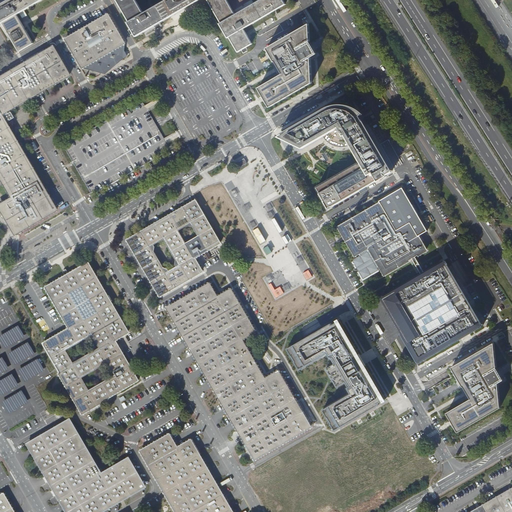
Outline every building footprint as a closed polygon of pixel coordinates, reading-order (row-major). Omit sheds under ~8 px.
[(8,0),(0,5),(0,21),(1,24),(3,23),(16,15),(41,0),(8,0)] [(196,1),(198,0),(164,0),(142,13),(134,0),(115,0),(136,36),(146,30),(148,29),(156,24),(162,21),(179,11),(196,1)] [(259,0),(234,14),(225,0),(207,0),(237,52),(251,44),(243,28),(275,10),(285,4),(282,0),(259,0)] [(16,15),(3,23),(19,51),(33,43),(23,26),(19,18),(16,15)] [(124,43),(108,15),(94,23),(92,20),(65,36),(83,67),(87,68),(97,71),(102,72),(107,70),(109,71),(110,70),(111,63),(120,58),(120,59),(125,56),(126,55),(123,51),(124,48),(122,45),(124,43)] [(281,40),(267,48),(275,61),(276,64),(278,68),(279,70),(282,74),(278,76),(271,80),(258,87),(265,99),(269,107),(283,99),(287,97),(291,95),(295,92),(301,89),(304,86),(312,82),(311,66),(311,58),(317,54),(312,47),(310,42),(310,35),(310,32),(309,24),(300,29),(297,31),(294,32),(290,35),(287,37),(284,38),(281,40)] [(0,164),(23,151),(19,144),(5,120),(2,114),(7,111),(36,94),(70,76),(54,48),(0,77),(0,164)] [(142,100),(63,145),(72,161),(74,164),(91,192),(91,193),(92,194),(92,195),(171,150),(170,149),(169,148),(166,141),(164,139),(158,128),(157,125),(154,122),(148,111),(146,108),(145,105),(142,100)] [(386,175),(392,171),(361,116),(360,116),(363,112),(361,111),(359,110),(357,108),(355,107),(353,106),(351,106),(349,105),(346,104),(344,104),(342,104),(339,104),(337,104),(335,104),(333,105),(330,106),(328,106),(326,107),(324,108),(322,110),(309,117),(308,118),(280,134),(281,135),(278,137),(304,147),(319,139),(323,137),(324,139),(325,140),(326,141),(327,142),(328,143),(330,144),(331,145),(332,145),(334,146),(335,147),(336,147),(338,147),(339,147),(341,148),(342,148),(344,147),(345,147),(347,147),(348,147),(350,146),(351,145),(352,146),(362,163),(358,165),(358,164),(317,187),(324,199),(325,201),(324,201),(329,209),(329,208),(377,180),(378,181),(387,176),(386,175)] [(11,112),(9,113),(7,111),(2,114),(5,120),(7,118),(9,121),(12,119),(11,118),(12,118),(12,117),(12,116),(12,115),(13,115),(11,112)] [(23,151),(0,164),(0,176),(12,198),(0,205),(0,206),(15,233),(56,211),(49,199),(45,190),(23,151)] [(329,160),(325,153),(320,155),(319,156),(323,164),(329,160)] [(244,159),(235,164),(238,169),(247,163),(244,159)] [(401,188),(379,201),(380,203),(396,230),(410,222),(418,236),(427,231),(401,188)] [(197,256),(199,254),(202,253),(216,246),(222,243),(196,199),(192,202),(191,202),(182,208),(128,239),(132,246),(152,280),(160,295),(202,271),(194,257),(197,256)] [(351,220),(339,227),(345,237),(355,255),(359,253),(360,255),(352,260),(363,279),(379,270),(377,267),(380,266),(385,274),(412,259),(414,257),(426,250),(418,236),(410,222),(396,230),(380,203),(351,220)] [(275,218),(272,220),(280,233),(283,231),(275,218)] [(259,228),(253,231),(261,244),(266,241),(259,228)] [(288,234),(283,237),(287,244),(292,241),(288,234)] [(269,246),(263,249),(267,255),(272,252),(269,246)] [(419,265),(414,257),(412,259),(417,267),(420,274),(423,272),(419,265)] [(446,263),(444,260),(440,263),(424,272),(423,272),(420,274),(384,295),(385,296),(384,296),(383,296),(382,296),(395,306),(396,305),(399,310),(400,311),(401,311),(402,311),(403,311),(404,312),(406,314),(405,315),(405,316),(405,317),(406,317),(406,318),(407,318),(409,320),(409,321),(409,322),(408,322),(404,327),(405,329),(402,333),(401,334),(418,363),(419,362),(420,363),(483,326),(481,323),(482,323),(447,262),(446,263)] [(62,277),(47,287),(70,326),(67,328),(66,328),(59,332),(50,338),(44,341),(59,373),(75,401),(82,413),(139,383),(123,356),(115,341),(129,332),(114,307),(88,262),(62,277)] [(308,270),(303,273),(307,280),(312,277),(308,270)] [(271,283),(268,285),(276,298),(284,294),(280,287),(275,290),(271,283)] [(210,284),(168,308),(178,325),(186,338),(197,357),(205,372),(213,385),(227,409),(236,426),(250,450),(255,459),(310,426),(307,422),(300,409),(297,403),(278,372),(265,380),(242,339),(255,331),(231,290),(225,293),(223,295),(217,298),(210,284)] [(381,297),(402,333),(405,329),(404,327),(408,322),(409,322),(409,321),(409,320),(407,318),(406,318),(406,317),(405,317),(405,316),(405,315),(406,314),(404,312),(403,311),(402,311),(401,311),(400,311),(399,310),(396,305),(395,306),(382,296),(381,297)] [(297,343),(287,349),(299,369),(327,353),(334,364),(326,369),(336,387),(344,382),(347,387),(351,393),(323,410),(335,431),(379,405),(378,403),(385,399),(365,365),(365,364),(363,365),(358,356),(360,355),(340,320),(332,325),(331,323),(297,343)] [(18,325),(0,335),(0,337),(5,348),(25,336),(18,325)] [(28,342),(9,353),(16,364),(35,353),(28,342)] [(501,407),(498,383),(504,380),(496,367),(494,342),(452,367),(463,386),(471,399),(467,401),(447,412),(451,420),(458,432),(501,407)] [(360,354),(360,355),(358,356),(363,365),(365,364),(365,365),(366,364),(360,354)] [(3,356),(0,357),(0,372),(9,367),(3,356)] [(38,359),(18,370),(25,381),(44,370),(38,359)] [(12,373),(0,380),(0,395),(19,384),(12,373)] [(22,390),(3,401),(9,412),(29,401),(22,390)] [(70,420),(28,444),(67,511),(100,511),(118,502),(100,472),(70,420)] [(232,511),(191,441),(177,448),(170,435),(142,451),(177,511),(232,511)] [(145,486),(127,456),(100,472),(118,502),(145,486)] [(511,511),(511,490),(474,511),(511,511)] [(12,511),(2,493),(0,494),(0,511),(12,511)]
